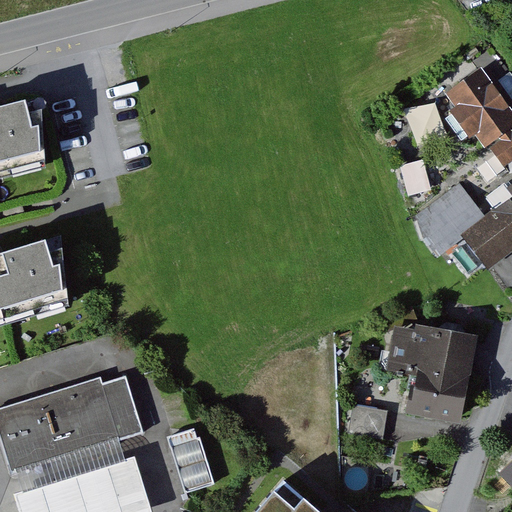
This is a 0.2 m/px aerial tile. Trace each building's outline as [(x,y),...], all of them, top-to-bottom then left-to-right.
[(457,105),(452,110),(472,137),(478,133),(487,146),(502,135),(511,128),(511,96),(488,63),(448,92),(457,105)] [(0,178),(45,167),(41,110),(28,113),(25,100),(0,107),(0,178)] [(511,163),(511,128),(502,135),(505,139),(494,147),(508,167),(511,163)] [(423,160),(402,164),(408,194),(429,190),(423,160)] [(511,181),(490,199),(497,208),(487,216),(465,233),(493,268),(511,253),(511,181)] [(465,233),(487,216),(463,185),(418,219),(442,251),(465,233)] [(0,327),(68,307),(62,249),(49,253),(46,240),(2,254),(0,254),(0,327)] [(464,424),(476,336),(401,326),(393,381),(415,384),(411,417),(464,424)] [(100,378),(0,409),(0,443),(11,476),(17,474),(118,442),(144,434),(126,378),(102,386),(100,378)] [(386,412),(354,405),(348,434),(381,441),(386,412)] [(198,428),(167,436),(184,495),(214,486),(198,428)] [(118,442),(17,474),(23,492),(14,496),(18,511),(151,511),(134,459),(125,462),(118,442)] [(511,461),(500,473),(511,486),(511,461)] [(317,511),(303,500),(283,482),(274,492),(256,511),(317,511)]
